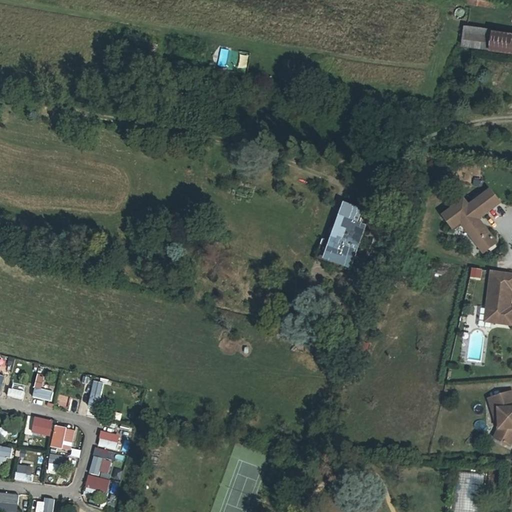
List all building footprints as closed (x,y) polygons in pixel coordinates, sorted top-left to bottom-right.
[(491,51),(494,31),(466,27),(463,47),(491,51)] [(511,33),(494,31),(491,51),(511,53),(511,33)] [(291,82),(294,68),(282,65),(280,79),(291,82)] [(461,223),(476,244),(489,234),(478,220),(500,203),(490,190),(469,207),(464,200),(443,216),(453,229),(461,223)] [(345,205),(340,218),(358,224),(362,211),(345,205)] [(366,227),(358,224),(340,218),(325,259),(351,268),(366,227)] [(489,234),(476,244),(483,253),(496,243),(489,234)] [(511,273),(493,271),(488,306),(494,307),(492,323),(498,323),(509,325),(511,308),(507,308),(508,299),(511,299),(511,298),(511,273)] [(478,327),(486,322),(488,309),(481,308),(478,327)] [(0,372),(10,375),(13,362),(0,358),(0,372)] [(94,382),(88,406),(98,409),(104,384),(94,382)] [(9,389),(8,396),(24,400),(25,392),(9,389)] [(53,394),(35,390),(33,398),(52,402),(53,394)] [(511,392),(493,399),(496,410),(499,410),(499,428),(498,430),(494,438),(509,446),(511,441),(511,392)] [(496,410),(493,399),(489,400),(498,430),(499,428),(499,410),(496,410)] [(124,406),(121,416),(128,418),(130,407),(124,406)] [(50,437),(53,422),(35,418),(32,433),(50,437)] [(64,434),(54,432),(50,451),(60,453),(64,434)] [(100,440),(99,447),(113,450),(115,443),(100,440)] [(13,449),(0,446),(0,456),(11,459),(13,449)] [(69,458),(50,455),(49,464),(68,468),(69,458)] [(94,457),(89,474),(99,476),(103,460),(94,457)] [(20,466),(18,480),(31,481),(33,467),(20,466)] [(88,484),(90,485),(103,488),(107,489),(109,481),(90,477),(88,484)] [(103,488),(90,485),(88,491),(102,494),(103,488)] [(0,502),(6,504),(15,505),(18,505),(19,496),(7,494),(0,493),(0,502)] [(37,507),(38,507),(52,509),(55,510),(56,501),(38,498),(37,507)] [(6,504),(0,502),(0,510),(5,511),(9,511),(14,511),(15,505),(6,504)]
